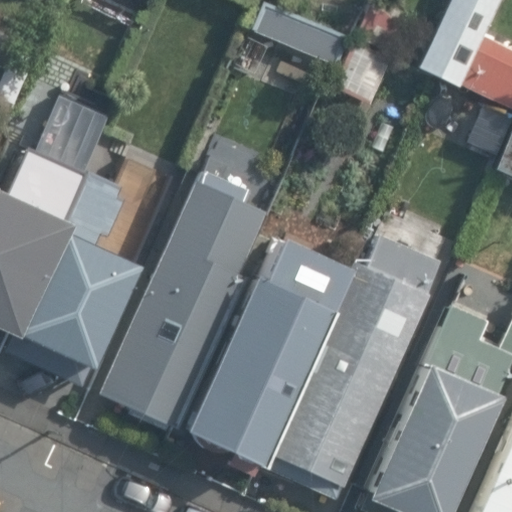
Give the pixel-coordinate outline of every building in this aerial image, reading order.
[(357,34),(277,0),(275,0),(263,27),(346,63),(357,34)] [(496,0),(447,0),(420,64),(511,102),(511,43),(483,31),(496,0)] [(266,201),(189,167),(95,383),(171,416),(240,260),(266,201)] [(59,224),(0,198),(0,329),(10,334),(59,224)] [(134,257),(64,226),(15,335),(84,366),(134,257)] [(240,260),(171,416),(254,452),(340,257),(270,227),(253,266),(240,260)] [(434,288),(368,259),(278,460),(344,489),(434,288)] [(494,315),(456,298),(368,493),(410,511),(450,511),(511,374),(511,351),(483,339),(494,315)] [(511,511),(511,420),(470,511),(511,511)]
